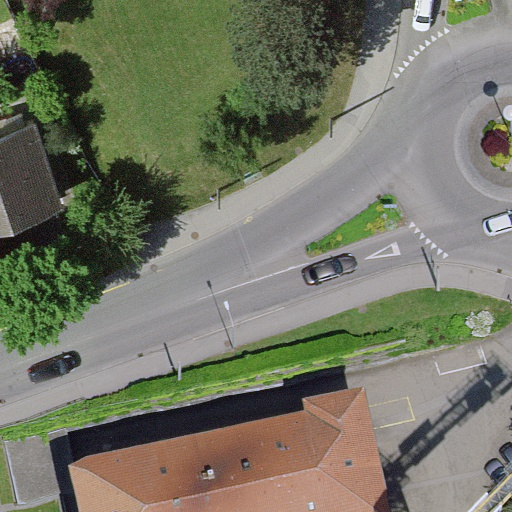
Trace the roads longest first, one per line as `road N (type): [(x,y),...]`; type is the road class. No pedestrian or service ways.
road 1 (secondary): [(432,192),(0,368)]
road 2 (secondary): [(494,55),(455,73),(428,108),(420,151),(432,192)]
